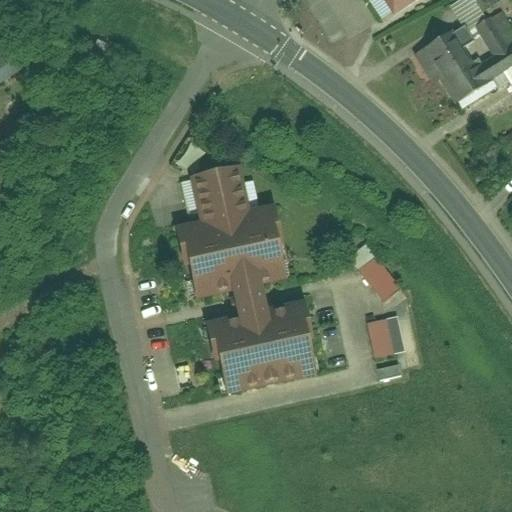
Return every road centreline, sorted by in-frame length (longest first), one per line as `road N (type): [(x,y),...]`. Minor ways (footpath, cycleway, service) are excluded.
road 1 (residential): [(233,22),(114,223),(146,441),(170,495)]
road 2 (tertiary): [(233,22),(318,76),(405,151),(511,283)]
